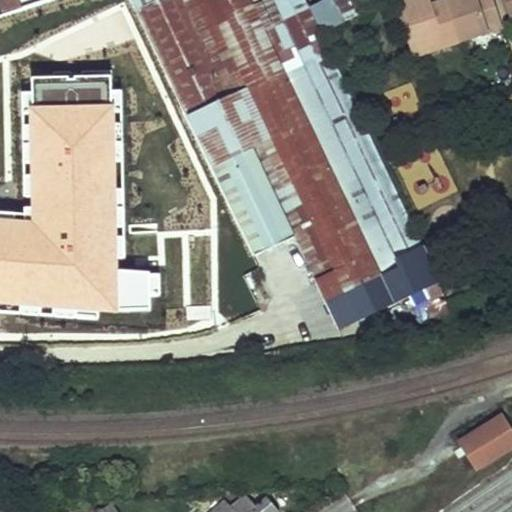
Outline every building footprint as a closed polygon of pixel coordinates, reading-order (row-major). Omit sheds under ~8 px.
[(49,0),(0,16),(0,46),(134,3),(132,0),(49,0)] [(208,56),(182,0),(146,0),(135,6),(134,3),(0,46),(0,297),(16,329),(25,345),(173,276),(246,243),(245,240),(289,219),(341,331),(440,283),(424,248),(409,217),(355,103),(322,34),(310,9),(284,20),(208,56)] [(182,0),(208,56),(284,20),(274,0),(182,0)] [(310,9),(305,0),(274,0),(284,20),(310,9)] [(329,0),(310,9),(322,34),(368,12),(363,0),(329,0)] [(430,0),(397,0),(395,1),(414,57),(460,42),(448,9),(445,10),(435,13),(432,5),(430,0)] [(493,0),(447,0),(445,1),(448,9),(460,42),(503,28),(493,0)] [(442,2),(432,5),(435,13),(445,10),(442,2)] [(445,153),(404,163),(415,207),(456,197),(445,153)] [(173,276),(203,337),(264,314),(249,279),(261,272),(246,243),(173,276)] [(0,329),(0,343),(17,344),(16,329),(0,329)] [(511,427),(501,410),(456,439),(475,470),(511,446),(511,427)] [(71,510),(95,509),(95,498),(71,499),(71,510)] [(227,500),(212,511),(257,511),(247,499),(235,509),(227,500)]
